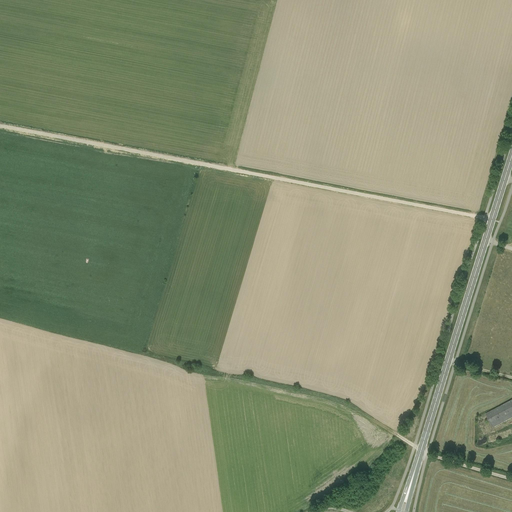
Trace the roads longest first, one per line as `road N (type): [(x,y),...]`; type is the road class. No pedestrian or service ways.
road 1 (unclassified): [(491,219),(0,125)]
road 2 (primary): [(408,492),(491,219)]
road 3 (track): [(343,484),(394,434),(426,454),(511,479)]
